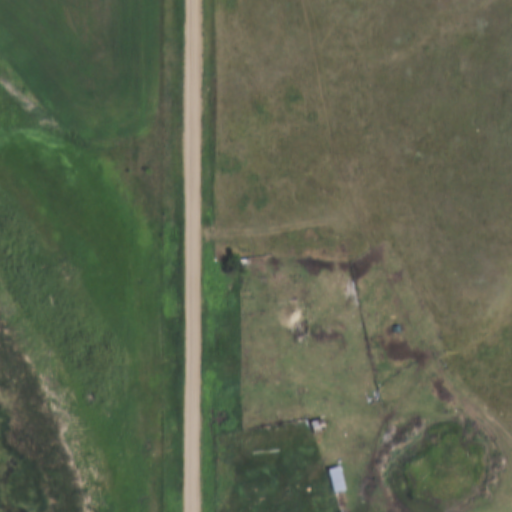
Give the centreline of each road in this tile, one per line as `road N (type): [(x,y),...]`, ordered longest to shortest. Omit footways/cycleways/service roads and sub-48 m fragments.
road 1 (residential): [(191,511),(191,0)]
road 2 (track): [(191,235),(257,217),(328,212)]
